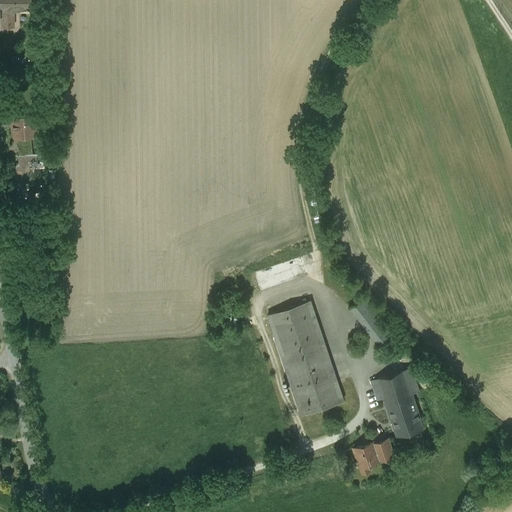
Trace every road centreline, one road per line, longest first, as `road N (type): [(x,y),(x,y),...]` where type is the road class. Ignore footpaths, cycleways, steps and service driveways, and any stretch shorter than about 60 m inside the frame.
road 1 (track): [(380,0),(334,58),(310,127),(304,166),(314,289)]
road 2 (tertiary): [(51,511),(15,360)]
road 3 (unclassified): [(6,315),(0,164)]
